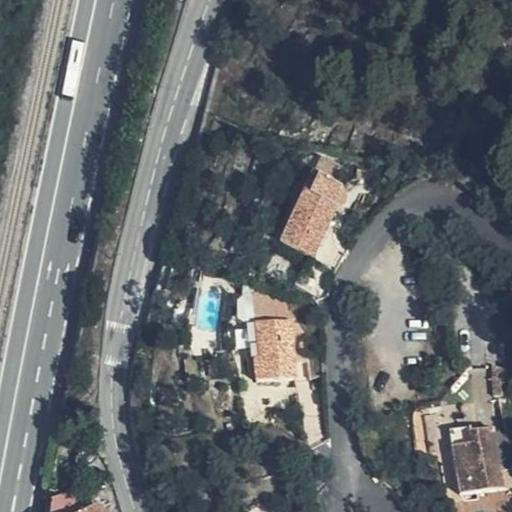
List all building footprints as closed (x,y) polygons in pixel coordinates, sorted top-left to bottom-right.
[(473,170),(478,159),(482,149),(464,141),(457,155),(455,161),(473,170)] [(326,203),(336,173),(305,163),(279,236),(316,250),(332,206),(326,203)] [(261,282),(264,311),(293,309),(290,288),(261,282)] [(293,309),(264,311),(258,312),(259,314),(261,340),(261,347),(256,347),(257,362),(258,369),(298,366),(293,309)] [(261,340),(259,314),(250,315),(252,341),(261,340)] [(261,340),(252,341),(248,342),(250,363),(257,362),(256,347),(261,347),(261,340)] [(495,422),(473,426),(477,445),(451,450),(460,490),(508,482),(495,422)] [(477,445),(473,426),(472,423),(447,427),(451,450),(477,445)] [(89,476),(53,492),(53,511),(113,511),(106,496),(93,502),(89,476)]
